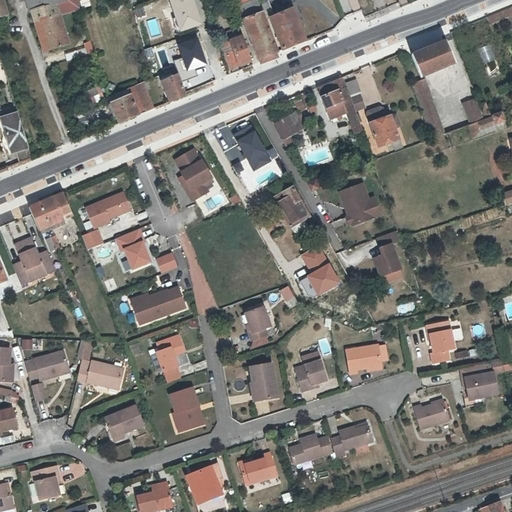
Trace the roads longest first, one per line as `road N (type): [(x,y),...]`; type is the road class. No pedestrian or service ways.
road 1 (primary): [(465,0),(131,133)]
road 2 (residential): [(227,439),(126,475),(64,444),(0,458)]
road 3 (residential): [(208,307),(131,133)]
road 4 (residential): [(375,389),(227,439)]
road 5 (primary): [(131,133),(0,187)]
